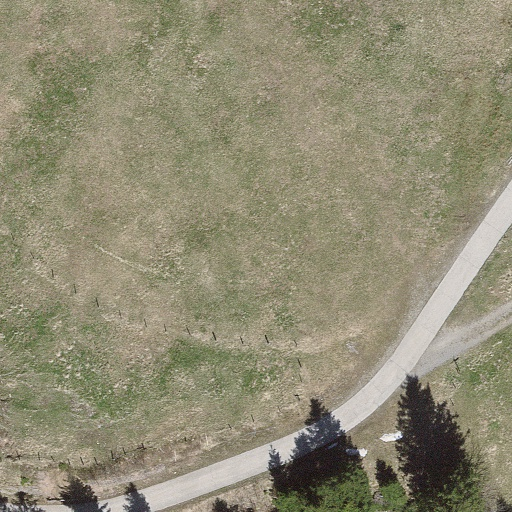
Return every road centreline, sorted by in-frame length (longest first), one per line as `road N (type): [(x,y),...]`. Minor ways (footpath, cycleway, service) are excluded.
road 1 (track): [(406,366),(348,419),(206,488),(123,511)]
road 2 (track): [(511,207),(406,366)]
